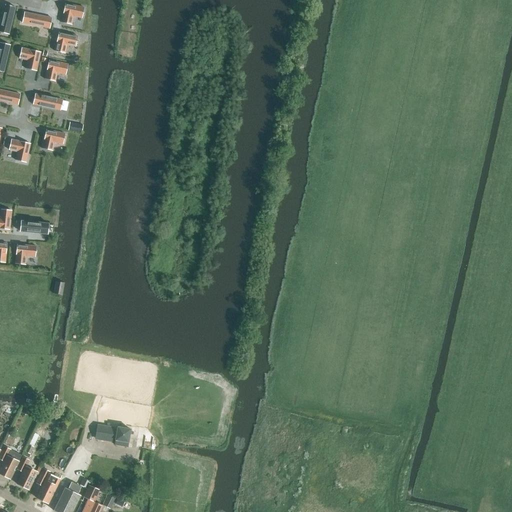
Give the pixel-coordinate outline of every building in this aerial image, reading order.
[(84,8),(65,4),(61,23),(71,25),(73,16),(82,18),(84,8)] [(15,7),(5,5),(0,25),(0,32),(9,35),(15,7)] [(52,18),(24,12),(22,23),(50,29),(52,18)] [(55,51),(65,53),(67,45),(76,47),(78,36),(59,32),(55,51)] [(0,71),(4,73),(10,45),(0,42),(0,71)] [(40,52),(21,48),(19,58),(28,60),(26,69),(36,71),(40,52)] [(68,65),(49,60),(45,79),(55,82),(57,73),(66,75),(68,65)] [(20,94),(0,90),(0,100),(18,105),(20,94)] [(60,111),(63,100),(35,94),(33,105),(60,111)] [(70,123),(68,130),(82,133),(83,125),(70,123)] [(46,130),(42,149),(52,151),(54,142),(63,144),(65,134),(46,130)] [(30,144),(11,140),(9,150),(17,152),(15,160),(26,163),(30,144)] [(11,211),(1,209),(0,217),(0,228),(9,230),(11,211)] [(49,224),(30,222),(21,221),(20,232),(29,232),(48,234),(48,233),(48,231),(48,227),(49,225),(49,224)] [(36,246),(17,244),(15,263),(26,264),(26,256),(35,256),(36,246)] [(64,283),(56,281),(53,294),(62,295),(64,283)] [(57,432),(62,423),(58,421),(54,430),(57,432)] [(118,428),(98,425),(96,437),(116,440),(115,445),(128,447),(131,429),(118,427),(118,428)] [(29,444),(33,447),(42,429),(37,427),(29,444)] [(12,446),(17,436),(10,432),(5,443),(12,446)] [(34,447),(33,447),(29,444),(25,452),(30,454),(34,447)] [(0,473),(10,479),(19,461),(9,456),(11,450),(4,446),(0,455),(0,458),(4,461),(0,469),(0,473)] [(10,454),(20,460),(22,455),(12,450),(10,454)] [(29,489),(38,472),(27,467),(30,460),(23,457),(17,469),(23,472),(17,484),(29,489)] [(48,503),(57,486),(60,479),(49,474),(50,472),(43,469),(42,471),(37,483),(42,486),(37,498),(48,503)] [(65,488),(64,491),(54,511),(56,511),(72,511),(81,495),(78,494),(82,487),(71,482),(68,489),(65,488)] [(99,511),(102,506),(94,502),(100,490),(89,485),(84,497),(88,499),(82,511),(99,511)] [(108,497),(103,508),(109,511),(115,500),(108,497)]
